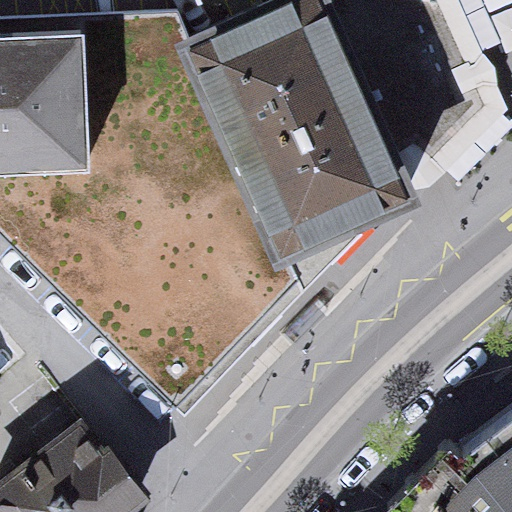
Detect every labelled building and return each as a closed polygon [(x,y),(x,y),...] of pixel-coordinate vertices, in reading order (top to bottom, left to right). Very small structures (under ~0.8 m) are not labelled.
[(264,0),(192,31),(168,42),(268,265),(391,209),(410,201),(323,0),(264,0)] [(0,237),(78,317),(184,425),(391,209),(268,265),(168,42),(192,31),(187,16),(75,18),(75,32),(80,167),(0,169),(0,237)] [(75,32),(0,34),(0,169),(80,167),(75,32)] [(137,511),(156,498),(89,412),(0,480),(0,511),(137,511)] [(511,511),(511,437),(458,479),(425,511),(511,511)]
